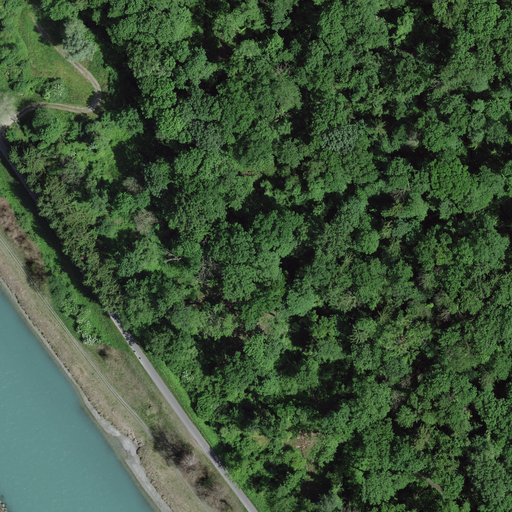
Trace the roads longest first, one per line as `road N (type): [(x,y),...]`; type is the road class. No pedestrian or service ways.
road 1 (track): [(0,143),(254,511)]
road 2 (track): [(0,237),(211,511)]
road 3 (track): [(0,124),(34,106),(87,108),(95,97),(91,79),(40,26),(38,0)]
